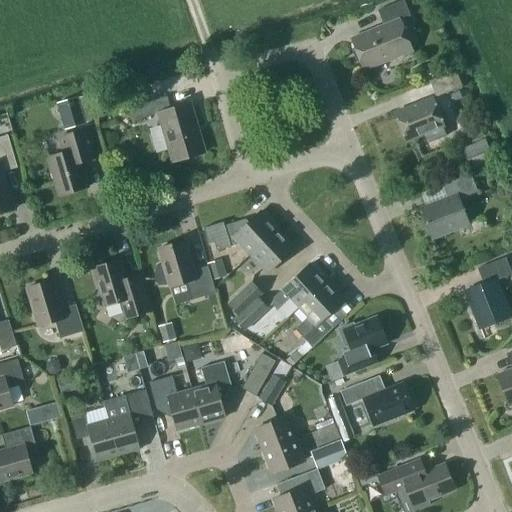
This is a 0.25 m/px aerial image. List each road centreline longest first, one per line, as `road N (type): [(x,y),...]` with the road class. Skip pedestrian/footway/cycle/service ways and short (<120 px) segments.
road 1 (residential): [(349,147),(307,51),(216,72),(246,178)]
road 2 (residential): [(246,178),(0,252)]
road 3 (residential): [(495,511),(402,277)]
road 4 (residential): [(402,277),(370,287),(356,282),(282,201),(268,172)]
road 5 (residential): [(402,277),(349,147)]
road 6 (residential): [(45,511),(146,483),(172,484)]
road 7 (residential): [(245,511),(219,458),(189,463),(172,484)]
